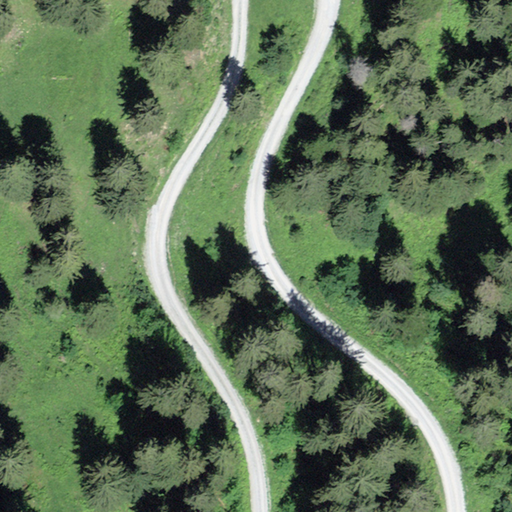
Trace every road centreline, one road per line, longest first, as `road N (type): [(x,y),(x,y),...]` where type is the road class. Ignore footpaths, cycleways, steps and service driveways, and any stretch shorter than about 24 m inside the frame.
road 1 (track): [(456,511),(431,428),(269,269),(254,225),(261,168),(330,0)]
road 2 (track): [(240,0),(232,78),(168,200),(156,243),(163,285),(252,453),(257,511)]
